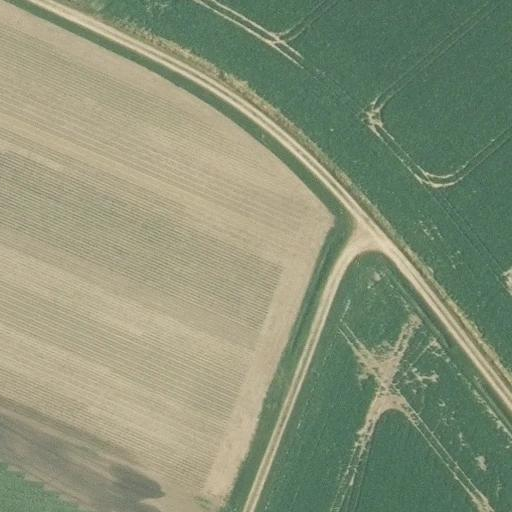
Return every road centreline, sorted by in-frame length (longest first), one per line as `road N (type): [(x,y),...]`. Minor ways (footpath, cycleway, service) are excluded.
road 1 (track): [(32,0),(257,114),(393,247),(511,395)]
road 2 (track): [(257,511),(357,256),(375,229)]
